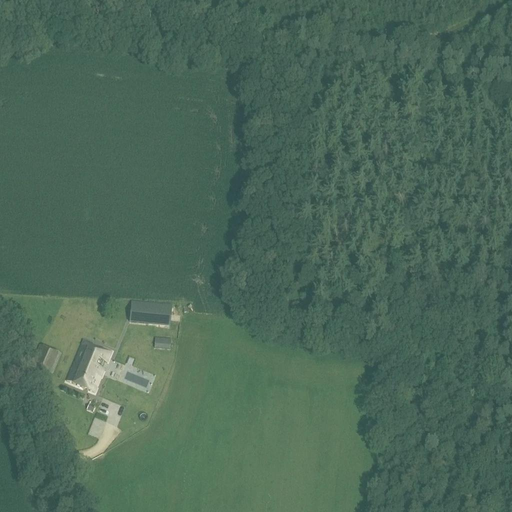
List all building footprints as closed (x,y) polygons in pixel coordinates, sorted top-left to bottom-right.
[(114,302),(114,313),(124,315),(125,303),(114,302)] [(133,327),(178,328),(178,316),(133,315),(133,327)] [(126,341),(113,335),(107,349),(119,355),(126,341)] [(155,338),(154,348),(170,350),(171,340),(155,338)] [(68,383),(96,394),(112,352),(102,349),(99,354),(93,352),(94,346),(84,342),(68,383)] [(62,354),(41,345),(31,367),(52,376),(62,354)] [(87,410),(93,413),(95,408),(89,405),(87,410)]
